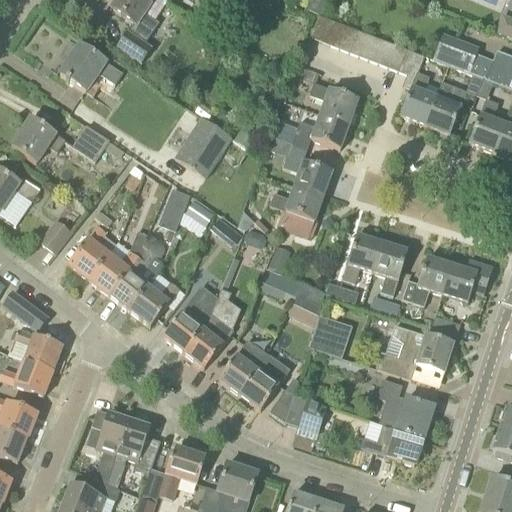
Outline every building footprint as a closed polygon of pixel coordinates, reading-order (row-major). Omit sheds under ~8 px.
[(156,0),(118,0),(110,12),(132,28),(116,50),(142,68),(152,53),(145,48),(160,28),(154,24),(166,7),(156,0)] [(310,43),(320,46),(329,24),(319,20),(310,43)] [(329,24),(320,46),(330,50),(339,28),(329,24)] [(330,50),(340,54),(348,32),(339,28),(330,50)] [(340,54),(349,58),(358,35),(348,32),(340,54)] [(359,61),(368,39),(358,35),(349,58),(359,61)] [(359,61),(369,65),(377,43),(368,39),(359,61)] [(369,65),(378,69),(387,46),(377,43),(369,65)] [(476,56),(443,43),(433,64),(468,78),(476,56)] [(378,69),(388,72),(397,50),(387,46),(378,69)] [(85,97),(86,96),(93,101),(104,84),(115,91),(122,80),(79,50),(59,79),(66,84),(65,85),(68,87),(69,86),(85,97)] [(388,72),(397,76),(406,54),(397,50),(388,72)] [(402,90),(403,91),(410,94),(399,121),(423,130),(434,102),(422,98),(428,82),(417,78),(424,61),(406,54),(397,76),(407,79),(402,90)] [(511,61),(496,56),(485,84),(493,87),(511,94),(511,61)] [(476,100),(482,83),(472,79),(466,96),(476,100)] [(436,103),(434,102),(423,130),(449,140),(466,96),(453,92),(454,91),(442,86),(436,103)] [(326,107),(321,120),(348,130),(358,104),(314,89),(310,101),(326,107)] [(468,148),(493,158),(504,129),(491,124),(497,109),(485,104),(468,148)] [(292,150),(306,155),(311,144),(339,154),(348,130),(321,120),(317,132),(301,127),(292,150)] [(30,122),(10,151),(36,169),(47,152),(56,159),(64,147),(53,140),(54,139),(30,122)] [(209,186),(235,147),(230,145),(201,124),(174,163),(203,183),(204,182),(209,186)] [(511,132),(504,129),(493,158),(511,165),(511,132)] [(94,169),(108,147),(85,132),(71,153),(94,169)] [(322,203),(332,176),(302,166),(306,155),(292,150),(283,173),(299,179),(294,193),(322,203)] [(18,171),(6,162),(0,169),(0,175),(10,183),(18,171)] [(0,175),(0,220),(2,221),(18,198),(31,207),(39,196),(21,183),(17,188),(10,183),(0,175)] [(322,203),(294,193),(289,205),(273,199),(269,211),(314,227),(322,203)] [(189,202),(173,195),(160,231),(176,237),(189,202)] [(188,218),(199,226),(208,213),(197,206),(188,218)] [(246,235),(254,227),(244,216),(238,232),(246,235)] [(218,223),(210,233),(217,238),(225,228),(218,223)] [(40,247),(54,258),(70,237),(56,226),(40,247)] [(97,231),(68,269),(88,285),(107,260),(95,251),(105,238),(97,231)] [(107,260),(88,285),(109,300),(144,254),(142,252),(147,240),(137,236),(129,256),(117,247),(116,249),(107,260)] [(381,248),(356,240),(342,285),(354,289),(359,273),(372,277),(381,248)] [(381,248),(372,277),(386,281),(381,297),(393,301),(407,256),(381,248)] [(144,254),(109,300),(129,316),(148,291),(156,281),(145,273),(153,261),(144,254)] [(429,295),(442,299),(452,270),(426,262),(418,288),(408,285),(402,304),(412,307),(424,311),(429,295)] [(465,274),(452,270),(442,299),(467,307),(471,296),(483,300),(492,272),(468,264),(465,274)] [(279,279),(267,274),(258,294),(270,300),(279,279)] [(148,291),(129,316),(150,332),(178,294),(170,287),(160,300),(148,291)] [(327,287),(324,299),(354,307),(356,295),(327,287)] [(47,323),(12,297),(2,310),(37,337),(47,323)] [(191,324),(200,311),(192,304),(162,342),(183,358),(201,332),(191,324)] [(399,310),(388,306),(384,318),(395,321),(399,310)] [(183,358),(203,374),(233,336),(210,319),(201,332),(183,358)] [(431,332),(437,334),(456,340),(460,329),(434,321),(431,332)] [(416,369),(443,378),(453,348),(425,339),(425,340),(408,334),(394,330),(391,340),(403,349),(399,363),(385,359),(380,375),(411,384),(416,369)] [(24,365),(23,366),(52,378),(62,351),(18,334),(14,344),(8,359),(24,365)] [(341,362),(345,349),(313,339),(309,351),(341,362)] [(218,385),(239,400),(258,374),(247,366),(257,353),(248,346),(218,385)] [(0,384),(43,401),(52,378),(23,366),(17,381),(2,375),(0,379),(0,384)] [(271,384),(258,374),(239,400),(260,416),(289,377),(280,371),(271,384)] [(395,434),(422,442),(432,412),(419,408),(420,406),(415,405),(415,406),(398,401),(402,390),(381,383),(375,402),(386,405),(378,428),(395,434)] [(286,423),(293,400),(286,396),(270,418),(284,428),(286,423)] [(306,405),(293,400),(286,423),(300,427),(306,405)] [(0,426),(0,432),(27,443),(36,418),(0,404),(0,416),(4,418),(0,426)] [(511,412),(505,411),(498,432),(511,436),(511,412)] [(103,456),(101,462),(95,480),(108,484),(116,460),(128,425),(107,418),(97,414),(91,431),(101,434),(95,453),(103,456)] [(116,460),(120,462),(136,467),(135,472),(149,476),(150,473),(159,446),(146,441),(149,432),(128,425),(116,460)] [(0,461),(17,468),(27,443),(0,432),(0,461)] [(511,436),(498,432),(492,454),(495,455),(494,461),(511,466),(511,436)] [(414,470),(422,442),(395,434),(386,461),(396,465),(396,466),(400,467),(400,466),(414,470)] [(298,437),(294,448),(311,454),(315,443),(298,437)] [(374,457),(377,447),(363,443),(360,453),(374,457)] [(150,473),(149,476),(144,492),(140,502),(156,507),(159,498),(172,503),(180,482),(196,488),(205,461),(176,451),(172,463),(169,462),(164,478),(150,473)] [(246,511),(257,478),(226,468),(217,495),(207,492),(199,511),(246,511)] [(491,482),(481,511),(511,511),(511,479),(506,478),(504,486),(491,482)] [(0,508),(1,509),(10,485),(0,480),(0,508)] [(70,488),(62,509),(70,511),(100,511),(105,502),(115,505),(119,494),(103,488),(99,499),(81,492),(70,488)] [(316,511),(319,505),(293,496),(287,511),(316,511)]
